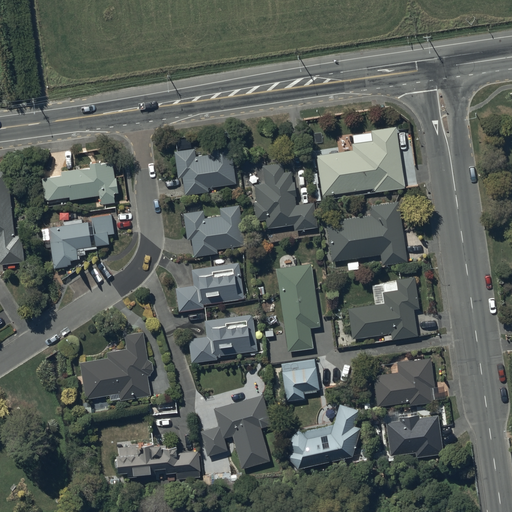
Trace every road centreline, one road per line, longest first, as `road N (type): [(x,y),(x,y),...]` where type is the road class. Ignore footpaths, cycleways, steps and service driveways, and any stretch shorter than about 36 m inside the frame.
road 1 (residential): [(435,67),(500,511)]
road 2 (residential): [(136,107),(144,252),(131,272),(0,356)]
road 3 (secondary): [(435,67),(136,107)]
road 4 (secondary): [(136,107),(0,127)]
